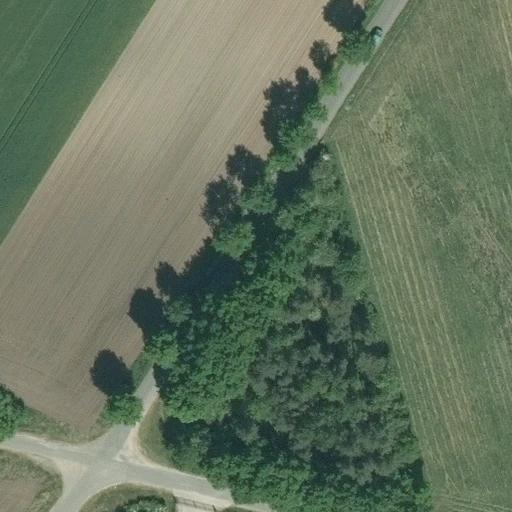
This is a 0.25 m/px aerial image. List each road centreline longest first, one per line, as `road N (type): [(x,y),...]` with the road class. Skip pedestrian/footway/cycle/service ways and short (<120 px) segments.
road 1 (residential): [(101,467),(401,0)]
road 2 (residential): [(293,511),(101,467)]
